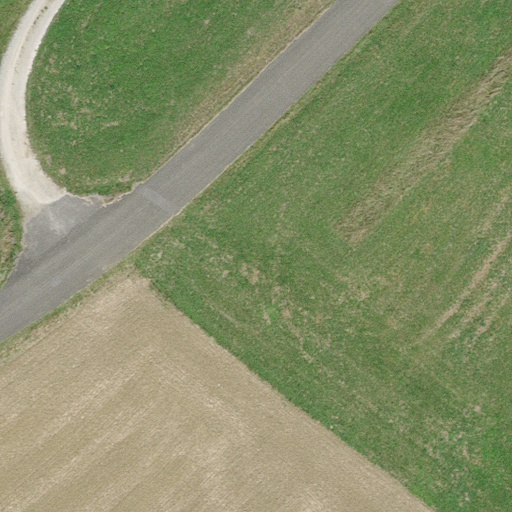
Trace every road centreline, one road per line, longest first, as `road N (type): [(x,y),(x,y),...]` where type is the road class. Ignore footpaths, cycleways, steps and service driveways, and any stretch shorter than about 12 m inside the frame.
road 1 (unclassified): [(0,317),(81,265),(363,0)]
road 2 (track): [(47,0),(3,94),(16,167),(81,265)]
